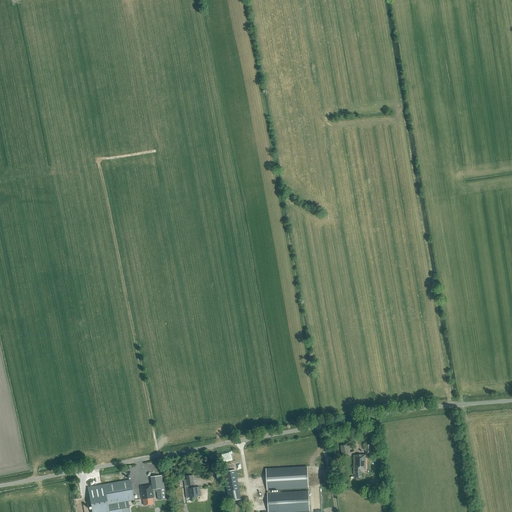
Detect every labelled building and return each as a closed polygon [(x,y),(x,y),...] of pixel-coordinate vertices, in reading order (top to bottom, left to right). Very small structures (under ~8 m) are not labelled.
[(350,453),(348,444),(340,445),(342,455),(350,453)] [(361,470),(367,470),(367,455),(354,455),(354,474),(355,474),(355,477),(361,477),(361,470)] [(281,489),(308,487),(307,466),(266,468),(268,511),(269,511),(309,510),(309,490),(281,492),(281,489)] [(229,501),(241,499),(236,470),(224,472),(229,501)] [(166,499),(163,475),(151,477),(152,485),(153,489),(157,488),(158,500),(166,499)] [(197,496),(201,495),(199,486),(195,487),(193,475),(187,476),(188,485),(187,485),(189,497),(192,497),(193,499),(197,498),(197,496)] [(128,511),(127,501),(134,500),(131,480),(104,484),(108,511),(128,511)] [(140,486),(142,499),(141,499),(141,501),(144,501),(144,505),(153,504),(153,498),(154,498),(153,489),(152,485),(140,486)]
